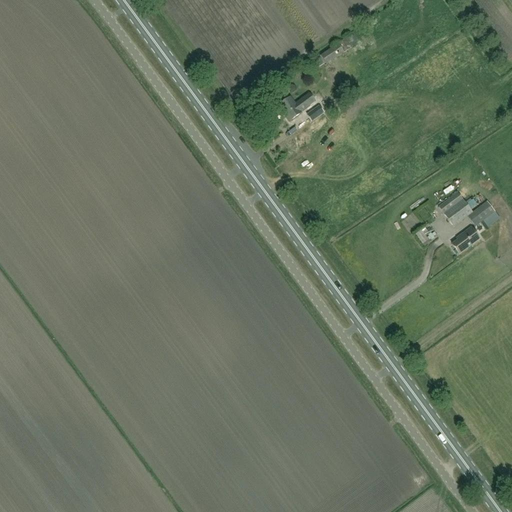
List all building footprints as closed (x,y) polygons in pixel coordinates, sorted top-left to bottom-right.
[(321,54),(327,63),(344,52),(338,43),(321,54)] [(300,112),(314,101),(309,94),(295,104),(290,98),(278,106),(289,121),(301,113),(300,112)] [(311,122),(323,113),(318,107),(307,115),(311,122)] [(474,227),(483,221),(491,215),(495,212),(487,202),(475,211),(472,213),(458,193),(438,207),(453,227),(467,217),(474,227)] [(479,239),(472,229),(470,227),(456,238),(457,240),(451,245),(459,255),(479,239)]
